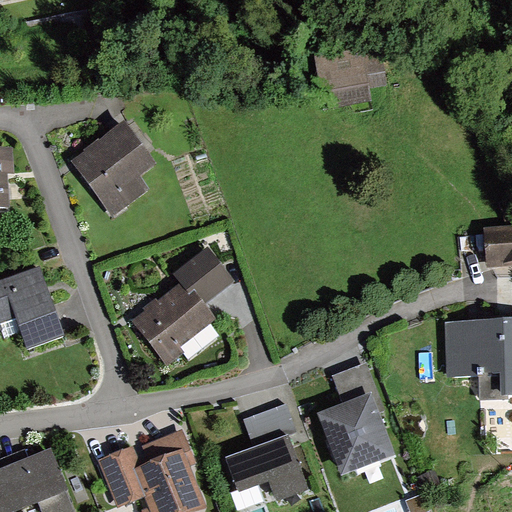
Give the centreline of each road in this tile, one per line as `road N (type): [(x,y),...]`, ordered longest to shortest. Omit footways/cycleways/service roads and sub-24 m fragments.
road 1 (residential): [(128,405),(38,143),(17,119),(0,119)]
road 2 (residential): [(128,405),(284,371)]
road 3 (residential): [(0,423),(128,405)]
